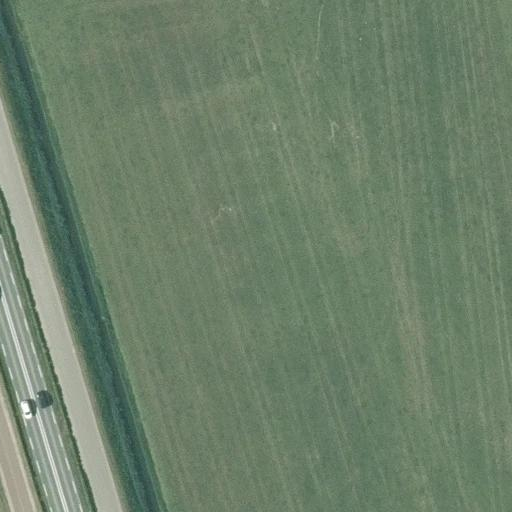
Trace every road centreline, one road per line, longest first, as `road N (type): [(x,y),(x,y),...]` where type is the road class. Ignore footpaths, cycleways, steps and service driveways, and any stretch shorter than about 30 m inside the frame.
road 1 (unclassified): [(110,511),(0,145)]
road 2 (primary): [(65,511),(0,289)]
